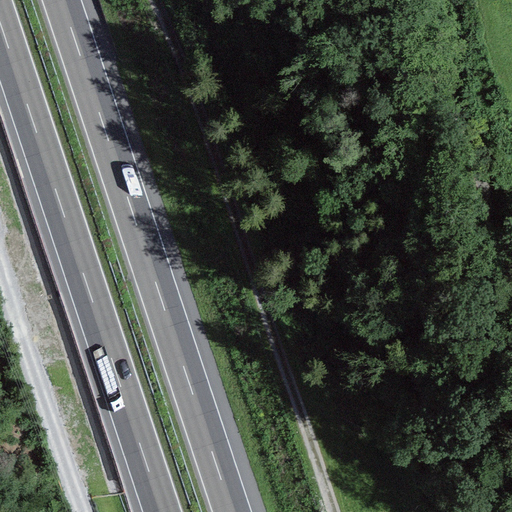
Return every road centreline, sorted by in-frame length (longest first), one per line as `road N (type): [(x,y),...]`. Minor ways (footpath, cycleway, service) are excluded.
road 1 (track): [(154,0),(196,101),(332,511)]
road 2 (motorway): [(231,511),(61,0)]
road 3 (unclassified): [(508,511),(488,427),(494,313),(484,201),(413,0)]
road 4 (motorway): [(0,22),(162,511)]
road 5 (track): [(82,511),(0,264)]
